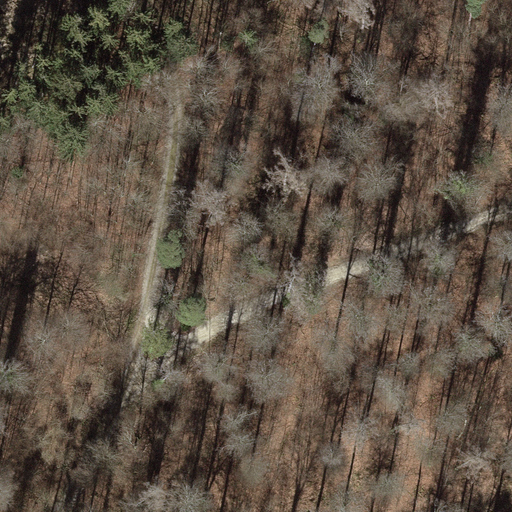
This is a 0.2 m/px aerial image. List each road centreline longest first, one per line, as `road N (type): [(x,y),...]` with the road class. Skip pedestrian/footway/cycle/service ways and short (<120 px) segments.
road 1 (track): [(137,0),(189,108),(103,444),(62,511)]
road 2 (track): [(117,394),(198,333),(511,210)]
